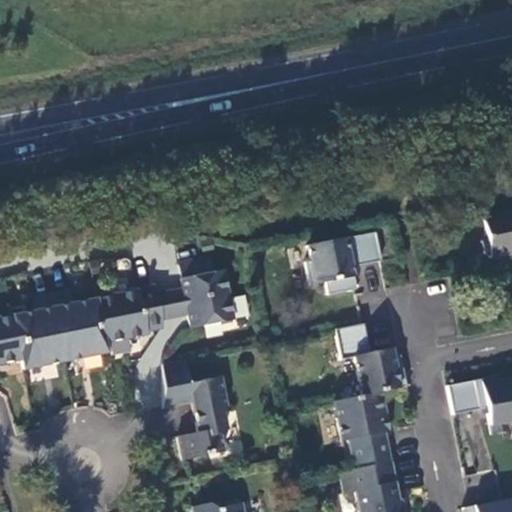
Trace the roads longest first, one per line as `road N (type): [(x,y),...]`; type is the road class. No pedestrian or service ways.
road 1 (primary): [(0,155),(257,87)]
road 2 (primary): [(257,87),(0,125)]
road 3 (primary): [(511,35),(257,87)]
road 4 (residential): [(441,511),(416,400),(431,370)]
